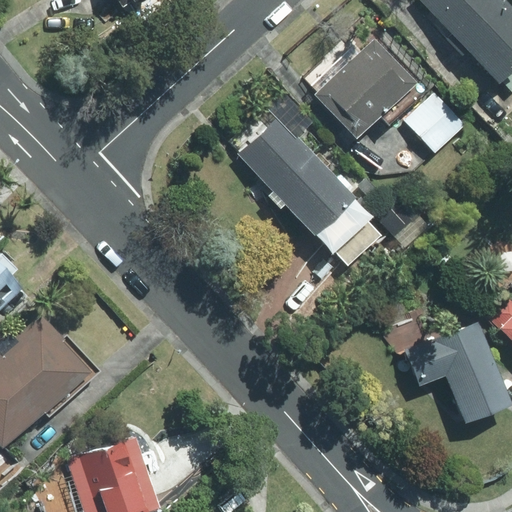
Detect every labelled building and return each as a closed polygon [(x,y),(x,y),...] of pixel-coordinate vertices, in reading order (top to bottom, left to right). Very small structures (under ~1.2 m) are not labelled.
[(111,0),(118,10),(128,4),(129,7),(139,0),(111,0)] [(413,0),(494,91),(511,74),(511,15),(502,4),(499,6),(493,0),(413,0)] [(352,146),(413,89),(372,44),(310,100),(352,146)] [(462,129),(432,95),(401,123),(431,157),(462,129)] [(324,250),(359,220),(346,205),(350,201),(277,118),(234,156),(307,239),(312,235),(324,250)] [(390,234),(405,220),(393,207),(377,222),(390,234)] [(459,271),(446,258),(437,266),(450,280),(459,271)] [(0,301),(17,285),(0,267),(0,301)] [(511,290),(507,285),(480,311),(495,326),(493,327),(511,347),(511,290)] [(60,338),(37,312),(9,337),(11,339),(0,349),(0,444),(86,369),(59,339),(60,338)] [(508,409),(474,325),(399,354),(414,390),(441,379),(460,427),(508,409)] [(137,511),(156,506),(133,434),(64,456),(81,511),(137,511)]
